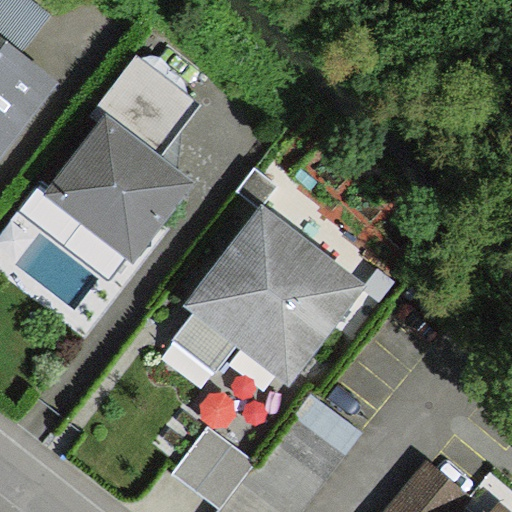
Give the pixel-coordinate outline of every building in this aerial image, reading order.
[(37,0),(0,0),(0,36),(22,54),(54,13),(37,0)] [(0,160),(30,122),(60,84),(22,54),(0,36),(0,160)] [(105,122),(160,163),(203,109),(137,59),(90,122),(100,128),(105,122)] [(100,128),(44,204),(135,271),(196,190),(160,163),(105,122),(100,128)] [(255,168),(237,191),(259,208),(262,204),(264,205),(279,186),(255,168)] [(224,253),(183,306),(193,312),(172,339),(215,373),(236,347),(290,387),(368,285),(264,205),(262,204),(259,208),(224,253)] [(256,463),(208,428),(173,476),(220,511),(256,463)] [(458,511),(471,497),(427,461),(384,511),(458,511)] [(511,511),(499,501),(490,511),(511,511)]
